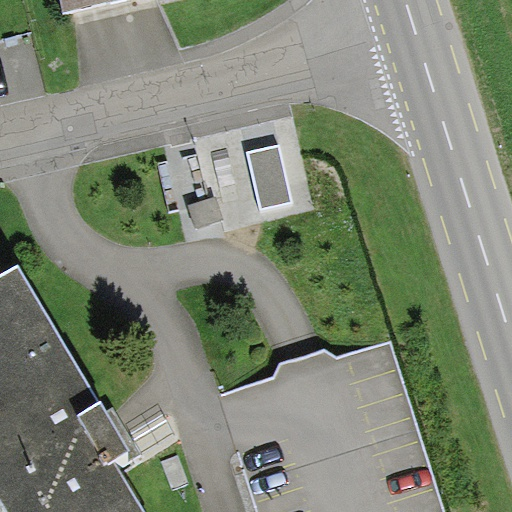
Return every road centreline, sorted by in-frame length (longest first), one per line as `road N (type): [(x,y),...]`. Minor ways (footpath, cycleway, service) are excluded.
road 1 (residential): [(0,135),(415,40)]
road 2 (primary): [(511,343),(415,40)]
